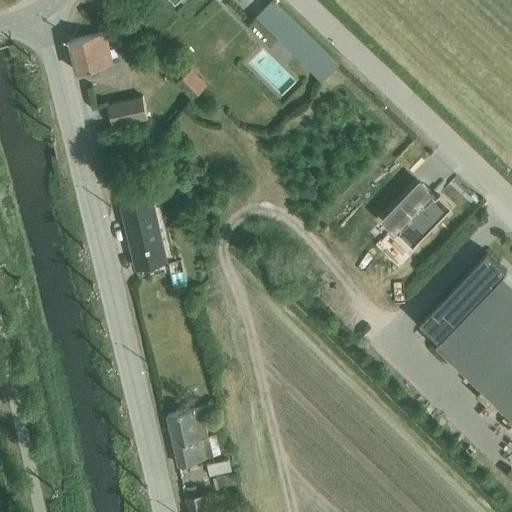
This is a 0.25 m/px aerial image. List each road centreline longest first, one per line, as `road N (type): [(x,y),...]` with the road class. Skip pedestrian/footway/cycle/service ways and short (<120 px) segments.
road 1 (tertiary): [(44,18),(165,511)]
road 2 (tertiary): [(511,205),(297,0)]
road 3 (unclassified): [(0,346),(38,511)]
